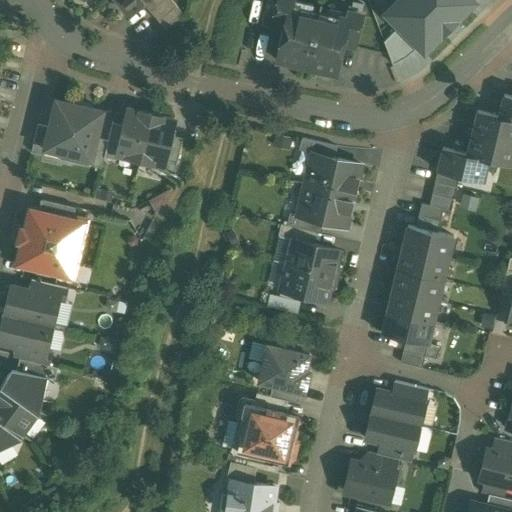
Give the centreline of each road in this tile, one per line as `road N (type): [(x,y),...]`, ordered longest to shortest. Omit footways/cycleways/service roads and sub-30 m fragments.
road 1 (residential): [(59,40),(230,94),(311,113),(392,119)]
road 2 (residential): [(346,359),(392,119)]
road 3 (residential): [(59,40),(41,62),(0,211)]
road 4 (residential): [(314,511),(346,359)]
road 5 (residential): [(392,119),(418,110),(511,24)]
road 6 (residential): [(477,392),(346,359)]
road 7 (residential): [(449,511),(477,392)]
